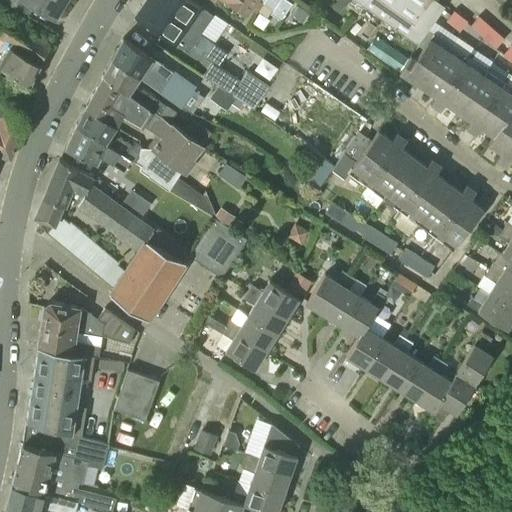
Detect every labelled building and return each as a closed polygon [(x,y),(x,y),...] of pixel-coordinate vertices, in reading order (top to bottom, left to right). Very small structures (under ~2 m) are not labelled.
[(54,15),(64,0),(8,0),(27,12),(34,2),(54,15)] [(136,15),(189,52),(201,34),(153,0),(146,0),(137,14),(137,13),(136,15)] [(153,0),(201,34),(214,15),(201,6),(192,0),(153,0)] [(229,0),(227,3),(228,4),(229,3),(247,16),(254,6),(259,9),(264,2),(274,10),(272,13),(282,20),(294,3),(289,0),(229,0)] [(355,0),(352,0),(349,6),(359,13),(364,6),(355,0)] [(418,44),(434,23),(446,6),(436,0),(355,0),(364,6),(418,44)] [(312,15),(299,7),(293,16),(306,24),(312,15)] [(455,10),(447,20),(461,30),(468,21),(455,10)] [(0,39),(40,63),(51,45),(0,14),(0,39)] [(479,15),(471,25),(484,36),(492,27),(479,15)] [(497,48),(505,38),(492,27),(484,36),(497,48)] [(234,30),(230,37),(279,71),(283,65),(234,30)] [(417,59),(412,55),(400,72),(423,87),(453,44),(435,32),(417,59)] [(376,34),(369,46),(398,64),(405,52),(376,34)] [(124,37),(113,58),(140,78),(147,69),(152,73),(153,78),(163,85),(159,92),(181,108),(195,89),(124,37)] [(0,65),(31,83),(41,64),(40,63),(0,39),(0,65)] [(489,69),(453,44),(423,87),(436,96),(431,104),(441,110),(446,103),(460,112),(489,69)] [(175,112),(165,105),(144,89),(140,90),(135,86),(140,78),(113,58),(103,75),(170,122),(172,117),(175,112)] [(232,94),(241,81),(219,66),(210,79),(232,94)] [(467,128),(476,134),(477,134),(482,127),(495,135),(511,109),(511,84),(489,69),(460,112),(472,120),(467,128)] [(241,81),(232,94),(237,97),(246,103),(254,109),(270,86),(247,71),(241,81)] [(195,158),(205,145),(185,131),(172,122),(171,123),(170,122),(103,75),(87,106),(119,126),(125,115),(162,136),(146,156),(140,153),(134,162),(141,167),(139,169),(169,190),(181,171),(186,174),(197,160),(195,158)] [(233,104),(236,98),(219,86),(210,98),(228,111),(233,104)] [(233,104),(241,110),(246,103),(237,97),(236,98),(233,104)] [(0,123),(0,153),(11,159),(28,114),(9,104),(0,123)] [(119,126),(87,106),(78,123),(131,160),(134,162),(140,153),(130,147),(133,144),(120,137),(116,137),(115,139),(111,136),(119,126)] [(497,160),(507,167),(511,159),(511,109),(495,135),(489,143),(502,152),(497,160)] [(194,119),(185,131),(205,145),(214,133),(194,119)] [(124,170),(131,160),(78,123),(65,148),(97,163),(102,154),(124,170)] [(359,131),(347,147),(332,167),(344,176),(348,171),(383,197),(413,156),(402,147),(407,140),(397,132),(392,140),(379,130),(372,140),(359,131)] [(441,165),(432,158),(426,165),(413,156),(383,197),(417,223),(448,182),(436,173),(442,165),(441,165)] [(42,219),(46,231),(47,231),(46,232),(114,288),(126,270),(118,265),(119,262),(72,222),(71,223),(59,215),(70,188),(76,186),(82,191),(77,204),(141,249),(147,239),(153,230),(140,220),(119,205),(90,185),(94,176),(60,158),(36,217),(42,219)] [(240,184),(246,173),(226,162),(220,172),(240,184)] [(453,250),(484,208),(471,198),(476,191),(467,184),(461,191),(448,182),(417,223),(453,250)] [(119,205),(140,220),(150,205),(132,190),(119,205)] [(341,223),(349,211),(332,201),(325,213),(341,223)] [(356,227),(360,230),(365,222),(349,211),(341,223),(353,231),(356,227)] [(215,217),(189,255),(222,276),(248,237),(228,225),(215,217)] [(382,232),(365,222),(360,230),(364,232),(362,236),(374,244),(382,232)] [(502,228),(492,222),(488,229),(498,235),(502,228)] [(503,229),(511,234),(511,224),(507,222),(503,229)] [(511,234),(503,229),(499,236),(510,242),(503,254),(511,259),(511,258),(511,234)] [(382,232),(374,244),(390,254),(398,242),(382,232)] [(186,261),(170,253),(147,239),(141,249),(126,270),(114,288),(111,293),(148,318),(186,261)] [(420,256),(406,247),(398,258),(413,267),(420,256)] [(427,277),(430,272),(435,265),(420,256),(413,267),(427,277)] [(490,269),(511,282),(511,258),(511,259),(505,269),(494,262),(490,269)] [(324,313),(349,273),(342,268),(336,279),(325,272),(307,302),(324,313)] [(511,306),(511,282),(490,269),(486,276),(496,283),(490,293),(511,306)] [(299,297),(297,296),(300,292),(304,295),(312,281),(296,271),(286,289),(270,279),(264,290),(253,283),(249,290),(288,315),(299,297)] [(324,313),(341,324),(360,294),(349,287),(356,277),(349,273),(324,313)] [(277,333),(288,315),(249,290),(244,297),(255,304),(248,314),(277,333)] [(360,294),(341,324),(359,335),(371,315),(372,315),(384,295),(377,290),(371,301),(360,294)] [(507,328),(511,320),(511,306),(490,293),(483,304),(473,297),(468,304),(507,328)] [(130,343),(131,340),(137,343),(142,332),(105,307),(97,317),(82,307),(51,301),(45,305),(42,324),(102,334),(102,335),(130,343)] [(277,333),(248,314),(238,308),(227,325),(267,350),(277,333)] [(364,366),(382,337),(372,330),(379,320),(372,315),(371,315),(359,335),(346,355),(364,366)] [(207,324),(222,333),(220,336),(231,342),(226,350),(255,368),(267,350),(227,325),(212,316),(207,324)] [(100,349),(102,335),(102,334),(42,324),(42,325),(39,346),(95,355),(99,356),(100,349)] [(493,338),(482,331),(478,338),(488,345),(493,338)] [(382,337),(364,366),(381,377),(406,337),(399,332),(393,343),(382,337)] [(406,337),(381,377),(399,388),(417,358),(407,352),(413,341),(406,337)] [(456,372),(475,383),(493,355),(475,343),(456,372)] [(39,346),(34,378),(33,384),(80,391),(82,377),(92,379),(95,355),(39,346)] [(417,358),(399,388),(416,398),(441,358),(434,354),(427,365),(417,358)] [(452,380),(451,380),(441,373),(448,363),(441,358),(416,398),(434,410),(436,407),(440,402),(439,401),(452,380)] [(114,409),(130,415),(145,420),(160,380),(128,368),(114,409)] [(439,401),(440,402),(457,413),(475,383),(456,372),(451,380),(452,380),(439,401)] [(27,422),(82,436),(87,406),(78,405),(80,391),(33,384),(27,422)] [(436,407),(434,410),(432,414),(443,421),(447,414),(436,407)] [(23,443),(18,465),(50,474),(82,483),(88,465),(103,469),(110,445),(91,440),(91,439),(82,436),(27,422),(23,443)] [(297,455),(295,454),(299,444),(271,422),(263,444),(259,456),(248,452),(245,460),(290,475),(297,455)] [(240,442),(236,431),(229,429),(223,445),(237,449),(240,442)] [(216,435),(203,430),(196,447),(210,452),(216,435)] [(290,475),(245,460),(243,467),(254,471),(250,483),(284,494),(290,475)] [(75,500),(79,501),(91,505),(110,511),(114,499),(48,481),(50,474),(18,465),(12,484),(75,500)] [(270,511),(277,511),(284,494),(250,483),(247,494),(235,490),(232,499),(244,503),(270,511)] [(89,511),(91,505),(79,501),(75,500),(12,484),(4,511),(40,511),(41,506),(63,511),(89,511)] [(241,511),(244,503),(232,499),(194,486),(185,511),(241,511)]
